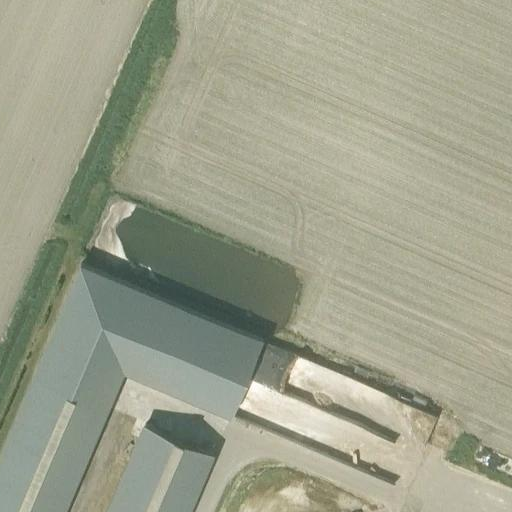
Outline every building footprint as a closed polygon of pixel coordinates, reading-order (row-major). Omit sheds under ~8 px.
[(27,387),(0,449),(0,511),(38,511),(82,410),(27,387)] [(328,405),(269,392),(267,400),(256,398),(250,426),(320,442),(328,405)] [(412,405),(405,428),(425,433),(432,411),(412,405)] [(126,429),(91,511),(169,511),(193,457),(126,429)] [(389,488),(389,494),(417,497),(418,491),(389,488)] [(278,506),(304,499),(301,489),(275,496),(278,506)]
